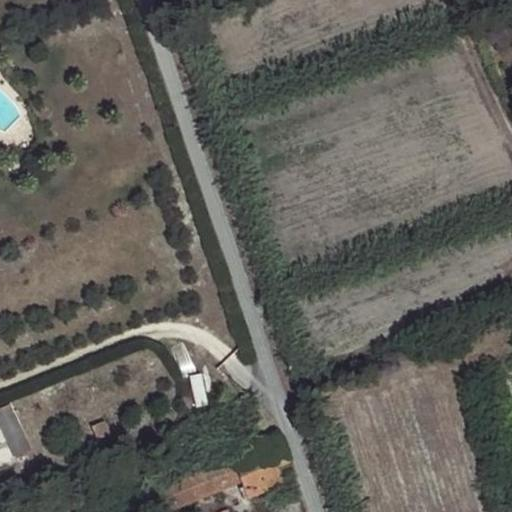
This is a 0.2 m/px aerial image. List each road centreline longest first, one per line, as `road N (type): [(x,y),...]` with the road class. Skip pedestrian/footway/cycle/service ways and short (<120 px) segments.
road 1 (unclassified): [(150,0),(312,511)]
road 2 (track): [(511,144),(449,0)]
